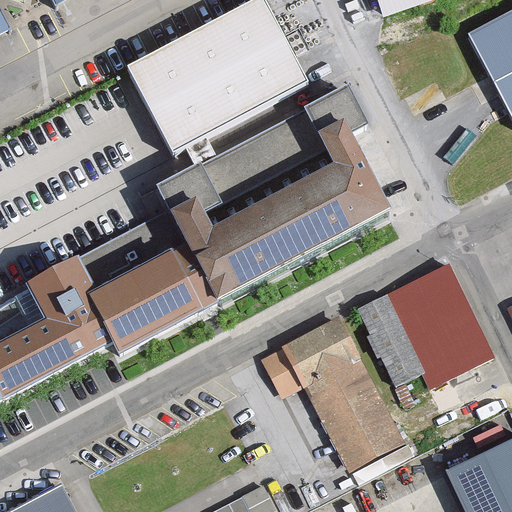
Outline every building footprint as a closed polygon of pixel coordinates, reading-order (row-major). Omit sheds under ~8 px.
[(0,0),(0,47),(19,38),(0,1),(0,0),(53,0),(60,12),(83,0),(0,0)] [(382,0),(391,24),(459,0),(382,0)] [(269,8),(135,77),(180,164),(315,95),(269,8)] [(511,20),(475,40),(511,109),(511,20)] [(358,98),(313,121),(343,180),(245,230),(215,173),(164,199),(196,260),(103,308),(82,269),(32,295),(50,329),(0,354),(0,413),(121,351),(129,365),(419,216),(358,98)] [(454,271),(362,315),(406,409),(498,366),(454,271)] [(343,324),(264,364),(286,405),(308,394),(352,479),(408,450),(343,324)] [(511,511),(511,438),(445,471),(465,511),(511,511)] [(222,511),(253,511),(247,500),(222,511)]
